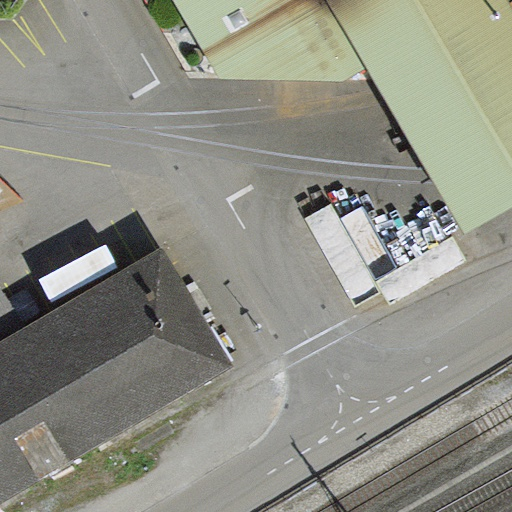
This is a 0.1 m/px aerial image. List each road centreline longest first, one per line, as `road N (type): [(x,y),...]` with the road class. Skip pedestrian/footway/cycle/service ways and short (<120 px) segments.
road 1 (unclassified): [(353,416),(112,0)]
road 2 (residential): [(353,416),(194,511)]
road 3 (residential): [(511,321),(353,416)]
